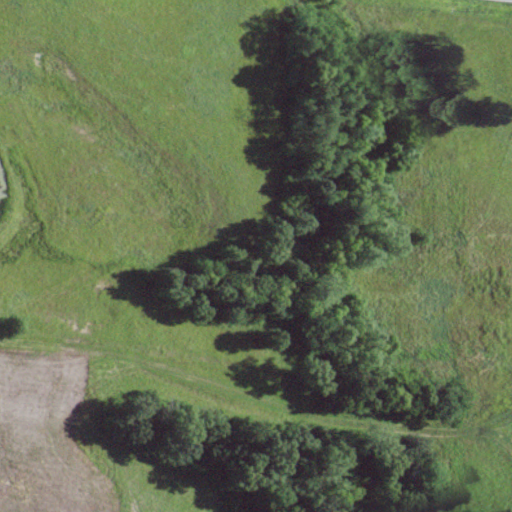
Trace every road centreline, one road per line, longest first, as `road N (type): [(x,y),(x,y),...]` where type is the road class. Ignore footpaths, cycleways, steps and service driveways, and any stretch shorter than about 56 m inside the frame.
road 1 (track): [(511,450),(408,422),(258,418),(97,357),(0,343)]
road 2 (track): [(0,127),(28,147),(59,205),(61,229)]
